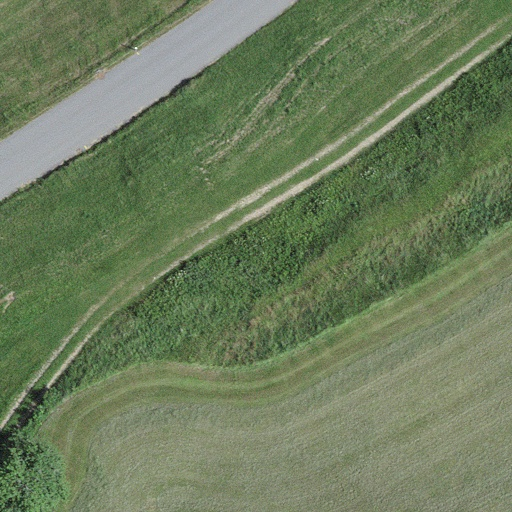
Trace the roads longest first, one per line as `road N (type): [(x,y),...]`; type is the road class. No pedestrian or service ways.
road 1 (track): [(511,44),(49,332)]
road 2 (residential): [(0,174),(259,0)]
